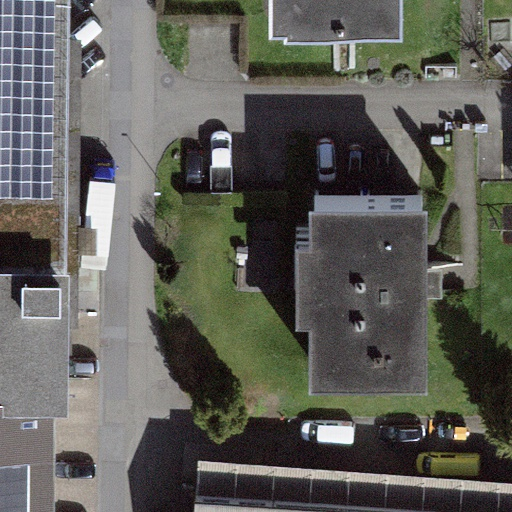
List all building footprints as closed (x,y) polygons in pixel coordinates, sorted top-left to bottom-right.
[(0,0),(0,267),(67,268),(68,0),(0,0)] [(386,0),(248,0),(248,10),(387,9),(386,0)] [(414,183),(293,182),(292,221),(278,221),(277,292),(297,292),(296,365),(411,367),(414,183)] [(67,268),(0,267),(0,404),(51,405),(66,405),(67,268)] [(50,511),(51,405),(0,404),(0,511),(50,511)] [(439,511),(200,496),(198,511),(439,511)]
